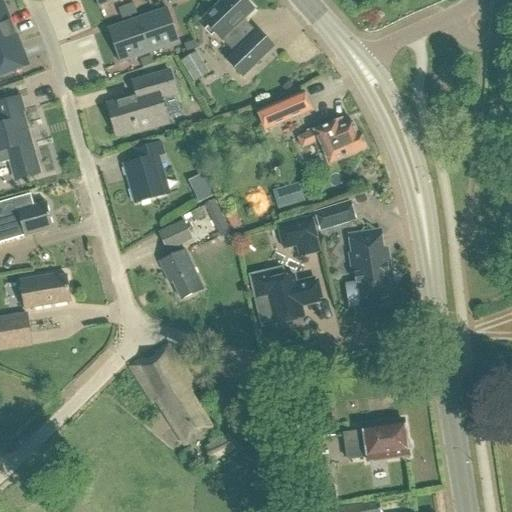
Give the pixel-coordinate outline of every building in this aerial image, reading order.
[(110,5),(122,0),(96,0),(100,9),(101,8),(100,6),(109,2),(110,5)] [(227,62),(243,78),(274,48),(259,32),(256,34),(244,21),(254,11),(245,1),(244,0),(223,0),(202,21),(222,42),(223,41),(236,54),(227,62)] [(0,78),(28,67),(19,45),(18,41),(2,2),(0,2),(0,78)] [(133,4),(126,7),(130,17),(137,15),(133,4)] [(126,7),(118,10),(122,20),(130,17),(126,7)] [(138,20),(150,54),(179,43),(167,10),(138,20)] [(108,30),(120,64),(150,54),(138,20),(108,30)] [(195,41),(184,45),(187,53),(197,49),(195,41)] [(180,64),(193,85),(208,76),(195,55),(180,64)] [(151,57),(140,61),(143,69),(153,65),(151,57)] [(169,72),(139,81),(144,95),(108,106),(117,137),(136,132),(136,134),(168,124),(160,99),(176,95),(169,72)] [(266,131),(310,112),(303,93),(258,112),(266,131)] [(0,103),(0,165),(12,162),(17,181),(38,175),(21,113),(23,113),(19,98),(0,103)] [(339,129),(336,123),(299,140),(303,149),(314,144),(318,153),(322,151),(329,167),(366,151),(359,135),(358,135),(353,123),(339,129)] [(168,194),(157,156),(162,155),(159,142),(136,149),(139,160),(125,165),(136,203),(168,194)] [(22,198),(0,203),(0,244),(25,237),(54,229),(46,203),(34,207),(33,205),(25,208),(22,198)] [(205,205),(219,237),(230,232),(216,200),(205,205)] [(321,231),(356,221),(350,203),(315,213),(321,231)] [(239,223),(232,209),(223,214),(229,227),(239,223)] [(312,218),(278,226),(284,249),(300,245),(303,256),(303,257),(320,253),(317,241),(312,218)] [(156,233),(165,253),(193,240),(183,220),(156,233)] [(361,310),(381,307),(380,297),(393,295),(390,279),(392,279),(390,260),(386,260),(381,231),(349,236),(353,262),(351,263),(353,274),(355,274),(357,285),(347,286),(350,307),(360,305),(361,310)] [(170,285),(173,283),(181,300),(203,290),(185,250),(159,262),(170,285)] [(264,306),(267,319),(273,318),(275,325),(284,322),(284,324),(296,322),(295,320),(304,317),(302,307),(321,303),(315,279),(296,284),(294,277),(284,279),(282,270),(251,277),(256,300),(268,297),(270,304),(264,306)] [(21,281),(25,310),(71,303),(67,276),(55,278),(54,276),(21,281)] [(0,339),(30,334),(27,313),(0,317),(0,339)] [(132,367),(159,409),(167,409),(188,444),(213,430),(190,394),(198,389),(170,344),(132,367)] [(348,461),(368,458),(368,462),(408,457),(403,422),(363,427),(364,432),(344,435),(348,461)] [(204,447),(207,453),(212,462),(238,447),(237,444),(234,445),(228,435),(204,447)] [(294,490),(297,509),(335,504),(332,485),(294,490)] [(381,511),(380,501),(335,508),(335,511),(381,511)]
